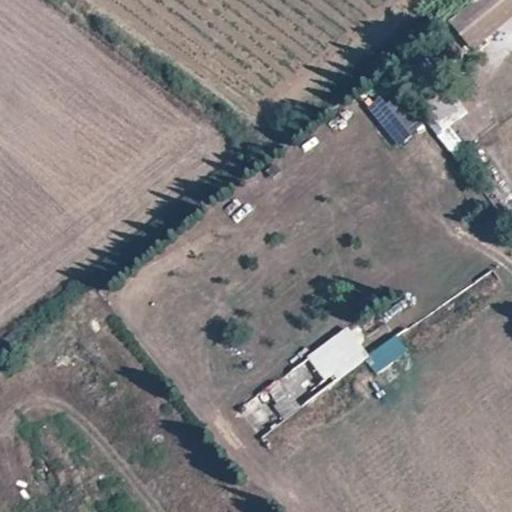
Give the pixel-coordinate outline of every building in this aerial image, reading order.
[(511,12),(511,3),(509,0),(476,0),(448,21),(469,48),(511,12)] [(511,85),(495,96),(502,108),(511,102),(511,85)] [(392,95),(369,116),(398,146),(420,125),(392,95)] [(304,357),(326,387),(368,355),(346,326),(304,357)] [(239,410),(254,430),(319,381),(303,361),(239,410)]
